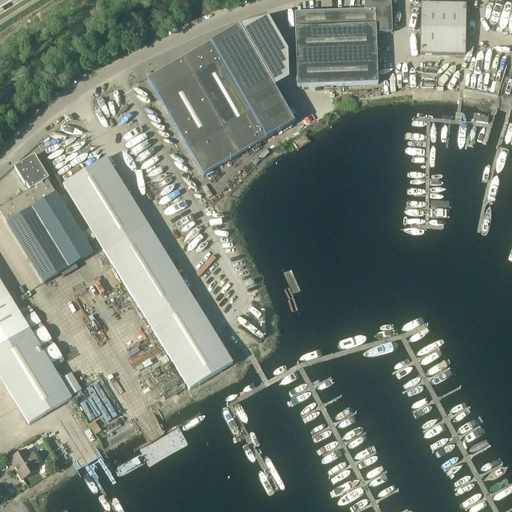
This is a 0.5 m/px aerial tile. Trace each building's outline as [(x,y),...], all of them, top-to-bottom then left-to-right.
[(390,13),(390,9),(390,0),(364,1),(364,11),(294,13),(297,87),(377,85),(376,62),(376,34),(387,34),(391,34),(390,13)] [(466,56),(466,6),(421,5),(419,55),(466,56)] [(203,176),(266,140),(221,61),(211,43),(148,80),(203,176)] [(0,212),(44,285),(45,284),(92,256),(48,181),(49,180),(34,156),(14,169),(24,185),(26,185),(30,191),(0,208),(0,212)] [(63,186),(68,194),(189,391),(232,364),(190,296),(105,160),(63,186)] [(0,378),(29,425),(71,399),(0,282),(0,378)] [(22,481),(39,471),(36,466),(40,464),(33,454),(29,456),(26,451),(9,461),(22,481)]
